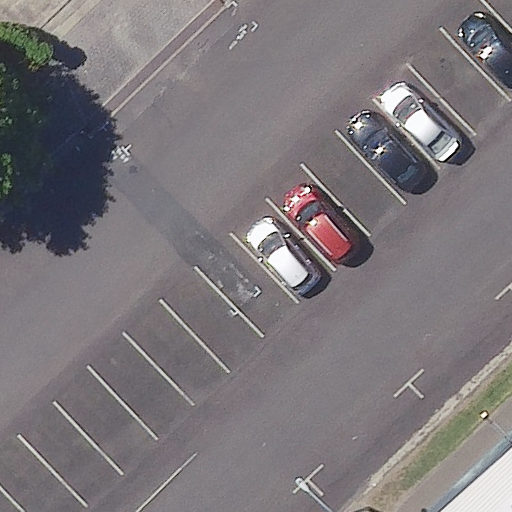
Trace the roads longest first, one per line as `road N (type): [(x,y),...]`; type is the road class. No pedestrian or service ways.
road 1 (unclassified): [(511,162),(143,511)]
road 2 (unclassified): [(0,337),(350,0)]
